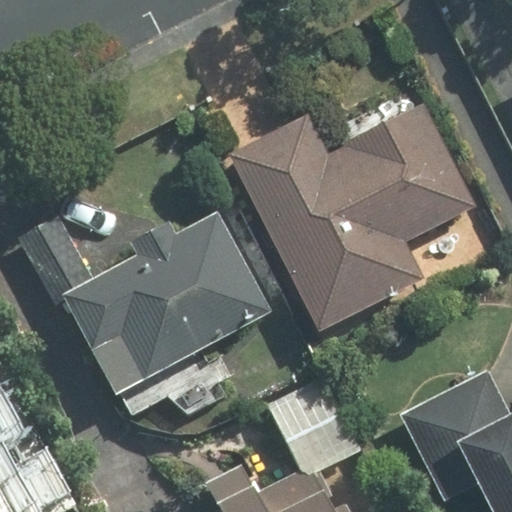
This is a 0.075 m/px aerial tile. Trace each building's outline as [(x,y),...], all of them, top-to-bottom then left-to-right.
[(354,95),(238,151),(327,332),(434,280),(414,240),(481,208),(429,102),(372,130),(354,95)] [(227,215),(75,293),(126,391),(278,314),(227,215)] [(511,511),(511,404),(493,368),(405,413),(450,501),(490,480),(506,511),(511,511)] [(52,511),(0,405),(0,511),(52,511)] [(231,511),(350,511),(333,477),(314,487),(304,466),(262,488),(248,461),(214,478),(231,511)]
